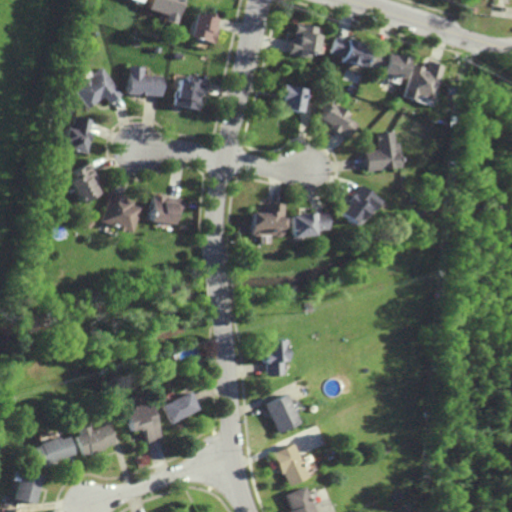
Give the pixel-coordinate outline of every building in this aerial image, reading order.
[(180,0),(146,0),(144,10),(161,14),(158,23),(173,28),(180,0)] [(216,14),(199,10),(198,15),(188,13),(182,38),(209,44),(216,14)] [(318,42),(311,41),(309,52),(302,51),(302,56),(281,52),(284,38),(287,39),(289,23),(314,27),(313,35),(314,35),(314,36),(319,37),(318,42)] [(341,41),(342,37),(351,40),(364,44),(357,65),(352,63),(352,64),(346,62),(345,64),(336,61),(336,59),(335,59),(336,56),(325,52),(327,44),(330,37),(341,41)] [(380,54),(381,52),(389,54),(389,53),(396,55),(397,54),(404,56),(397,77),(395,77),(395,76),(375,70),(376,69),(363,65),(368,50),(380,54)] [(428,99),(418,96),(419,93),(415,92),(414,94),(412,100),(403,97),(405,90),(401,89),(409,63),(419,67),(418,70),(422,71),(425,60),(439,65),(428,99)] [(159,74),(139,74),(139,66),(125,66),(124,94),(158,95),(159,74)] [(99,68),(71,89),(85,109),(102,97),(107,104),(118,95),(99,68)] [(197,95),(200,95),(203,80),(183,76),(182,81),(174,79),(169,104),(194,110),(197,95)] [(294,111),(274,107),(276,99),(274,99),(275,94),(273,93),(275,83),(299,89),(294,111)] [(328,105),(330,104),(343,113),(342,116),(353,123),(344,136),(333,129),(332,132),(330,131),(329,131),(323,127),(324,127),(314,120),(315,118),(314,117),(324,102),(328,105)] [(71,114),(68,127),(63,128),(61,139),(63,140),(61,150),(83,155),(90,118),(71,114)] [(391,142),(395,142),(397,167),(393,167),(393,166),(384,168),(377,168),(377,169),(363,171),(360,150),(374,149),(372,133),(390,131),(391,142)] [(86,162),(69,172),(72,178),(66,182),(79,203),(99,191),(90,176),(93,174),(86,162)] [(378,201),(371,210),(363,204),(362,205),(364,207),(354,221),(353,219),(350,223),(345,219),(344,220),(335,213),(336,212),(334,210),(340,202),(341,202),(341,201),(346,193),(349,195),(356,185),(378,201)] [(108,191),(98,222),(116,228),(115,230),(120,232),(121,230),(130,233),(139,207),(129,204),(130,201),(121,198),(122,196),(108,191)] [(149,194),(146,221),(170,225),(172,213),(176,214),(178,198),(149,194)] [(271,217),(280,217),(280,227),(278,227),(278,233),(279,233),(279,236),(276,236),(276,237),(271,237),(271,236),(269,236),(269,234),(254,234),(254,236),(249,236),(249,234),(247,234),(247,212),(254,212),(254,210),(263,210),(263,203),(279,203),(279,216),(271,216),(271,217)] [(323,227),(323,228),(310,229),(310,235),(289,237),(287,237),(286,216),(294,216),(294,214),(300,214),(300,213),(307,213),(307,212),(309,212),(309,213),(322,212),(323,227)] [(276,346),(277,346),(278,363),(277,363),(278,375),(261,377),(259,364),(256,364),(256,363),(255,363),(253,342),(275,340),(276,346)] [(156,405),(167,425),(195,409),(184,389),(156,405)] [(273,434),(259,406),(279,395),(294,423),(273,434)] [(126,404),(127,408),(118,411),(125,432),(132,429),(134,431),(140,429),(145,443),(155,439),(141,398),(126,404)] [(69,436),(77,457),(111,444),(102,422),(86,429),(83,421),(72,425),(76,434),(69,436)] [(63,434),(26,447),(34,469),(71,456),(63,434)] [(303,479),(285,488),(278,474),(276,475),(266,454),(287,444),(303,479)] [(38,474),(9,467),(6,479),(13,481),(8,499),(31,504),(38,474)] [(310,511),(284,511),(286,511),(279,496),(298,487),(310,511)] [(392,500),(390,494),(397,491),(399,498),(392,500)]
